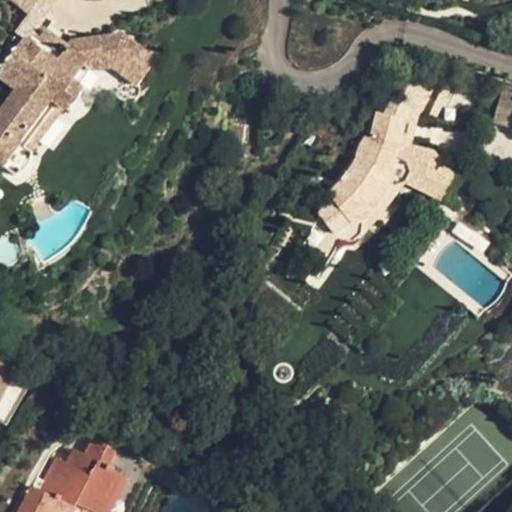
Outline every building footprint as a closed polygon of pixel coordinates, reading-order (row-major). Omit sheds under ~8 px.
[(54,0),(14,0),(12,3),(36,21),(35,23),(37,25),(54,0)] [(37,25),(35,23),(0,69),(0,77),(16,89),(0,111),(0,163),(14,174),(20,174),(24,173),(27,169),(31,164),(32,160),(32,157),(31,152),(25,147),(57,105),(62,109),(68,107),(71,105),(76,100),(80,93),(81,88),(80,82),(88,70),(113,67),(132,81),(120,97),(126,102),(130,102),(133,102),(135,101),(138,98),(140,93),(140,89),(137,85),(156,60),(122,34),(61,43),(67,47),(58,61),(34,43),(44,30),(37,25)] [(61,43),(44,30),(34,43),(58,61),(67,47),(61,43)] [(444,204),(458,176),(439,167),(439,163),(439,159),(438,158),(436,154),(432,152),(427,150),(409,146),(418,113),(428,118),(445,83),(410,66),(393,99),(386,114),(378,112),(372,139),(367,138),(363,144),(360,150),(357,157),(358,158),(351,169),(348,173),(346,172),(341,180),(342,181),(335,189),(331,192),(303,247),(311,252),(331,262),(341,241),(353,242),(362,235),(364,218),(372,209),(381,199),(388,189),(403,183),(444,204)] [(433,121),(450,85),(445,83),(428,118),(433,121)] [(493,124),(511,129),(511,95),(501,93),(493,124)] [(31,152),(62,109),(57,105),(25,147),(31,152)] [(372,209),(364,218),(362,235),(366,230),(377,218),(387,206),(395,196),(403,183),(388,189),(381,199),(372,209)] [(0,350),(0,403),(21,361),(0,350)] [(141,445),(118,429),(113,436),(137,452),(141,445)] [(103,511),(122,475),(107,468),(115,450),(93,440),(85,454),(74,449),(66,465),(56,460),(45,481),(37,477),(19,511),(103,511)]
